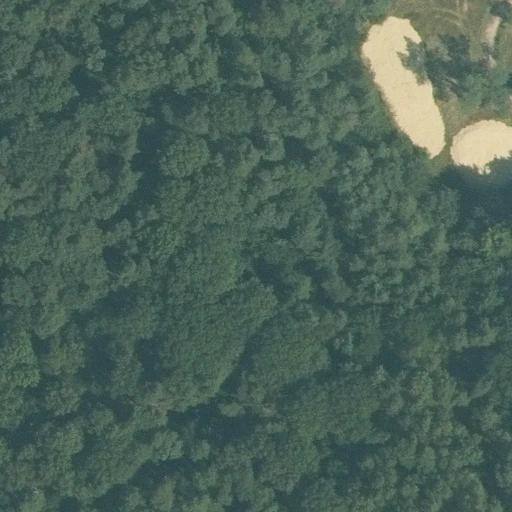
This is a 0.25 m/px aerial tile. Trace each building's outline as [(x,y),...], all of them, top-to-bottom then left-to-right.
[(407,35),(426,22),(416,7),(397,20),(407,35)] [(479,43),(459,48),(464,69),(485,64),(479,43)] [(424,103),(402,112),(408,129),(430,120),(424,103)] [(481,122),(501,130),(507,114),(488,106),(481,122)] [(496,202),(511,201),(511,184),(496,185),(496,202)]
